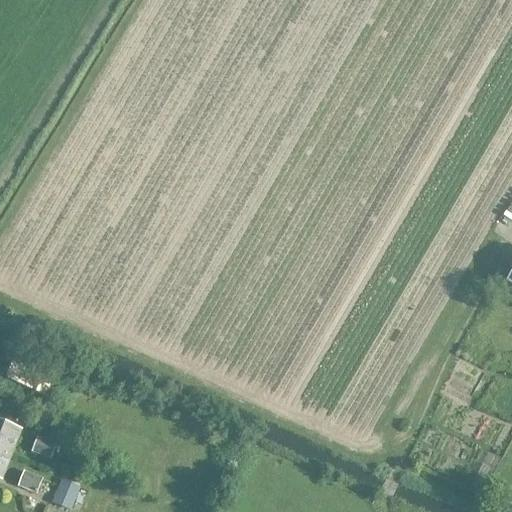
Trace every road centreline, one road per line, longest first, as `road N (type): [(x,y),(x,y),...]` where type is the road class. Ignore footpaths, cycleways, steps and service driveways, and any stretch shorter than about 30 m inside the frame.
road 1 (track): [(0,292),(398,469)]
road 2 (track): [(509,248),(398,469)]
